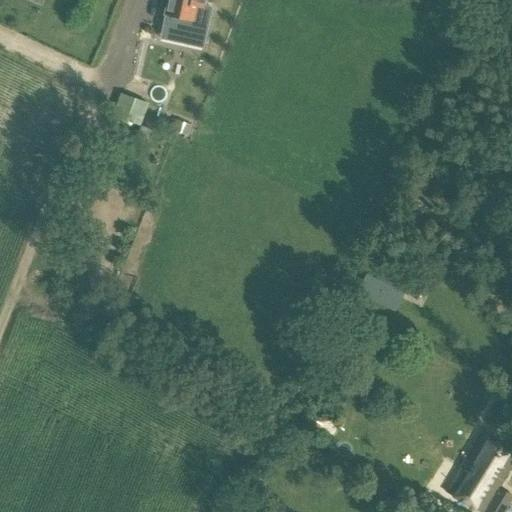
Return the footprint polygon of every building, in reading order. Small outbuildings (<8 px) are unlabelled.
[(175,0),(175,1),(183,3),(180,18),(192,20),(195,6),(204,7),(205,0),(175,0)] [(187,43),(192,22),(176,18),(171,39),(187,43)] [(170,42),(170,56),(186,56),(186,42),(170,42)] [(120,94),(113,114),(139,123),(145,102),(120,94)] [(176,121),(173,132),(187,137),(191,127),(176,121)] [(362,284),(399,302),(408,283),(372,265),(362,284)] [(511,451),(481,433),(446,492),(480,511),(504,511),(509,504),(511,498),(511,496),(498,488),(511,464),(511,451)]
